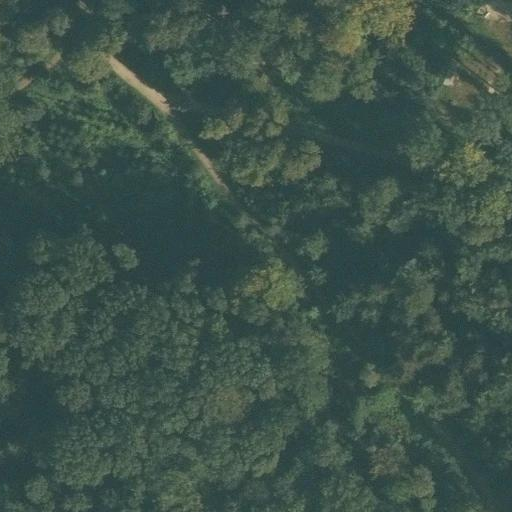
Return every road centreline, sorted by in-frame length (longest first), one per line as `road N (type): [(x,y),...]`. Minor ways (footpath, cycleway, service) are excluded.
road 1 (track): [(89,23),(496,507)]
road 2 (track): [(511,180),(142,86)]
road 3 (track): [(89,23),(0,108)]
